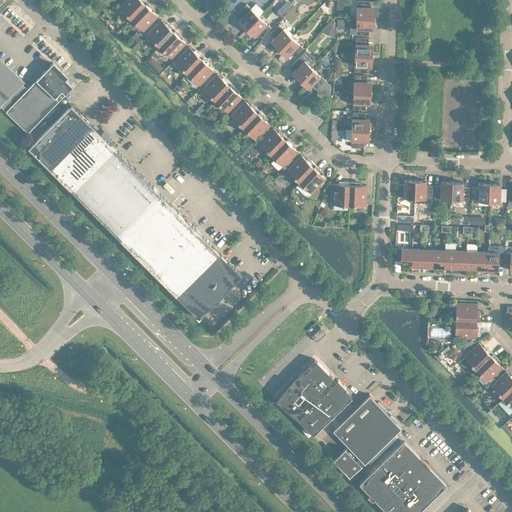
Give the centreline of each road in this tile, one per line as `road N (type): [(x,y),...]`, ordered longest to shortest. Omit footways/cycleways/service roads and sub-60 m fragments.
road 1 (unclassified): [(305,284),(21,0)]
road 2 (residential): [(386,162),(343,162),(176,0)]
road 3 (unclassified): [(511,501),(341,321)]
road 4 (secondary): [(348,511),(219,378)]
road 5 (secondary): [(120,279),(0,159)]
road 6 (residential): [(505,167),(510,0)]
road 7 (residential): [(386,162),(393,0)]
road 8 (secondary): [(187,397),(301,511)]
road 9 (residential): [(219,378),(294,307),(305,284)]
road 10 (residential): [(305,284),(209,367)]
road 11 (secondary): [(209,367),(120,279)]
road 12 (secondary): [(0,209),(88,295)]
road 13 (secondary): [(101,309),(187,397)]
road 14 (residential): [(381,283),(386,162)]
